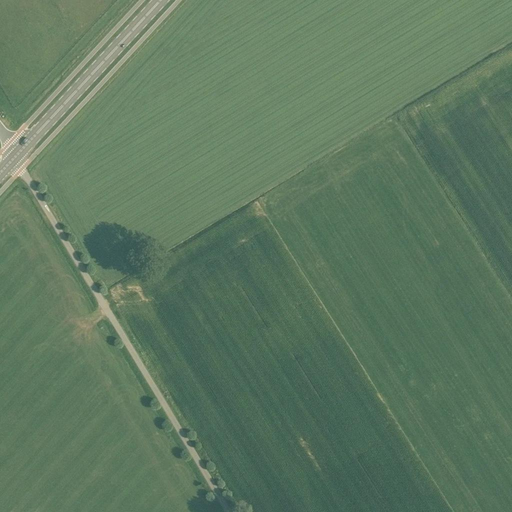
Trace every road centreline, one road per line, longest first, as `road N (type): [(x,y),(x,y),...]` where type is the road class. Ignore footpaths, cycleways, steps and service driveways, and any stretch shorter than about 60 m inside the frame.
road 1 (unclassified): [(226,511),(14,155)]
road 2 (primary): [(14,155),(161,0)]
